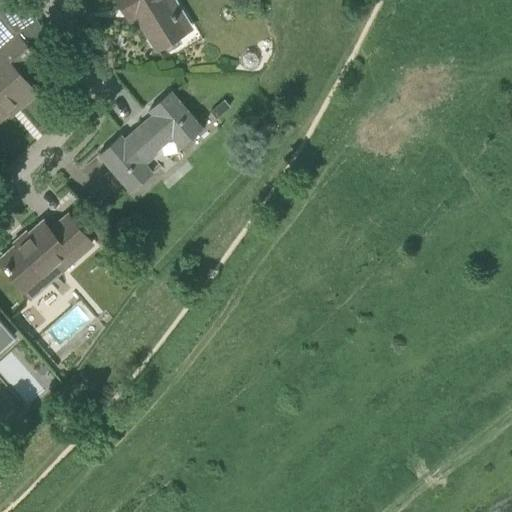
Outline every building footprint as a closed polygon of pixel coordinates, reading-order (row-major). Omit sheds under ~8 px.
[(3,0),(1,1),(0,4),(0,41),(4,46),(0,50),(0,118),(17,104),(20,107),(36,93),(18,71),(36,55),(29,46),(45,32),(25,1),(12,9),(10,11),(3,0)] [(5,0),(12,9),(25,1),(24,0),(5,0)] [(130,6),(156,49),(185,32),(165,0),(117,0),(124,10),(130,6)] [(257,61),(257,60),(257,59),(257,58),(257,57),(256,56),(256,55),(255,55),(255,54),(254,54),(254,53),(253,53),(252,53),(251,52),(250,52),(249,52),(248,52),(248,53),(247,53),(246,53),(246,54),(245,54),(244,55),(244,56),(243,56),(243,57),(243,58),(243,59),(243,60),(243,61),(243,62),(243,63),(244,63),(244,64),(245,65),(246,66),(247,66),(248,67),(249,67),(250,67),(251,67),(252,67),(252,66),(253,66),(254,66),(254,65),(255,65),(255,64),(256,64),(256,63),(257,63),(257,62),(257,61)] [(173,136),(182,146),(202,128),(169,91),(150,109),(154,114),(124,140),(119,135),(99,152),(118,174),(117,175),(131,191),(151,173),(142,163),(157,150),(173,136)] [(224,100),(210,112),(216,118),(230,107),(224,100)] [(91,243),(66,215),(49,230),(42,223),(0,259),(31,296),(47,282),(91,243)]
